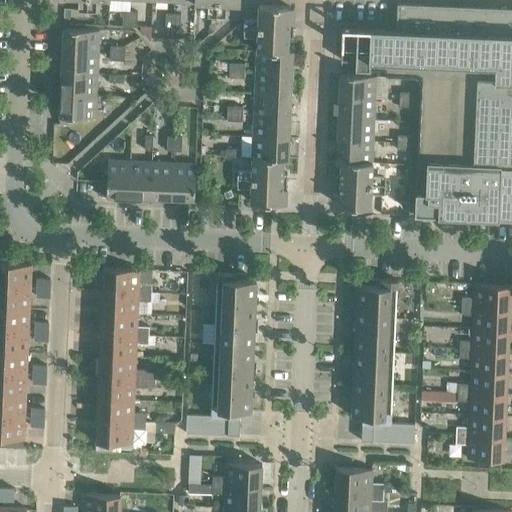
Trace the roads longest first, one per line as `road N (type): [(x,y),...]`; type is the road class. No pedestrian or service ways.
road 1 (residential): [(294,511),(305,247)]
road 2 (residential): [(305,247),(62,240)]
road 3 (residential): [(54,478),(62,240)]
road 4 (residential): [(511,258),(305,247)]
road 5 (residential): [(10,180),(20,0)]
